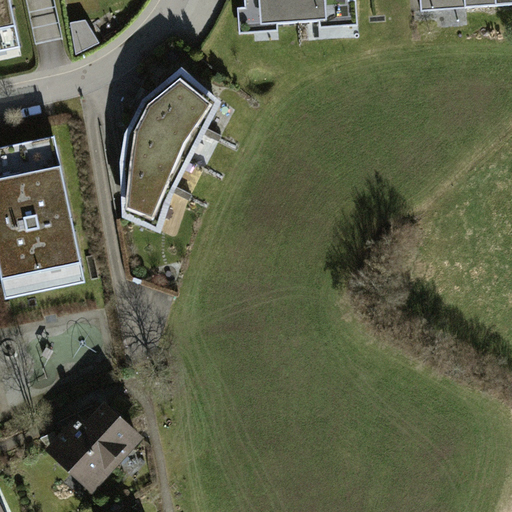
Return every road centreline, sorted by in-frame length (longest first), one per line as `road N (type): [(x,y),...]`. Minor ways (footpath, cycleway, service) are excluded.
road 1 (unknown): [(89,77),(131,333)]
road 2 (residential): [(0,103),(121,59),(153,35),(173,0)]
